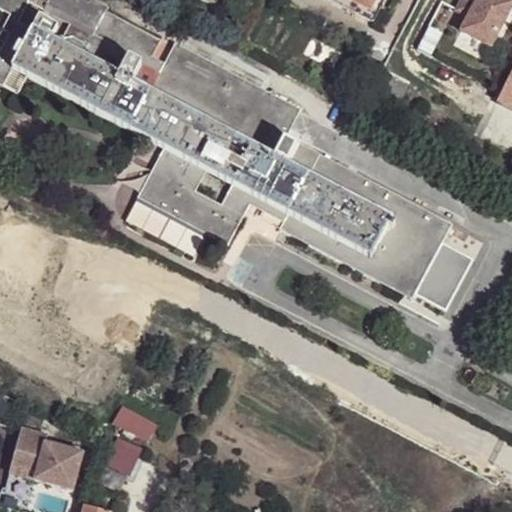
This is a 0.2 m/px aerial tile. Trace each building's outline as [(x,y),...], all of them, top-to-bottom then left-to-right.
[(390,222),(61,49),(33,34),(17,26),(28,8),(32,0),(0,0),(0,84),(5,87),(12,74),(13,75),(16,71),(163,149),(161,153),(204,176),(231,190),(367,262),(390,222)] [(32,0),(28,8),(42,15),(51,0),(32,0)] [(72,31),(61,49),(390,222),(367,262),(231,190),(220,213),(192,198),(204,176),(161,153),(134,203),(224,252),(248,208),(283,225),(281,232),(412,302),(415,296),(443,245),(453,227),(288,140),(301,113),(176,46),(164,67),(151,61),(160,46),(106,17),(108,12),(84,0),(51,0),(42,15),(72,31)] [(332,0),(354,11),(359,0),(332,0)] [(376,0),(359,0),(354,11),(367,18),(376,0)] [(453,0),(450,6),(466,13),(458,28),(489,44),(510,0),(453,0)] [(287,59),(293,47),(275,38),(269,49),(287,59)] [(27,83),(161,153),(163,149),(16,71),(13,75),(12,74),(5,87),(0,84),(0,90),(18,100),(27,83)] [(399,105),(409,87),(388,76),(378,94),(399,105)] [(511,94),(505,91),(498,102),(511,109),(511,94)] [(474,262),(443,245),(415,296),(446,313),(474,262)] [(120,409),(113,426),(147,444),(156,427),(120,409)] [(104,438),(103,444),(110,447),(139,460),(147,444),(113,426),(103,421),(96,434),(104,438)] [(23,428),(13,464),(39,471),(36,479),(75,491),(86,452),(47,442),(49,435),(23,428)] [(93,439),(103,444),(104,438),(96,434),(93,439)] [(139,460),(110,447),(104,461),(134,474),(150,480),(156,467),(139,460)] [(39,471),(13,464),(11,473),(36,479),(39,471)] [(127,481),(100,470),(95,482),(121,492),(127,481)] [(150,480),(134,474),(129,485),(145,492),(150,480)]
